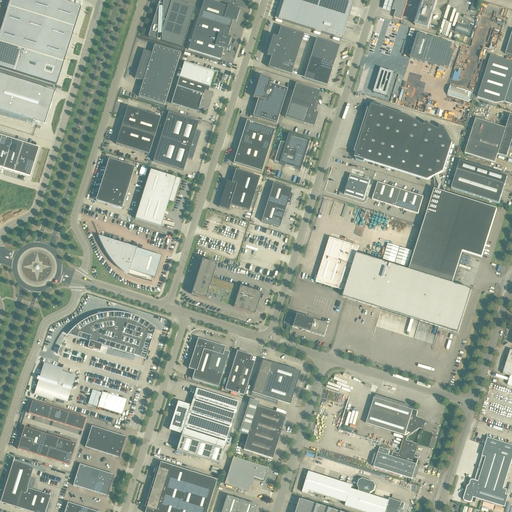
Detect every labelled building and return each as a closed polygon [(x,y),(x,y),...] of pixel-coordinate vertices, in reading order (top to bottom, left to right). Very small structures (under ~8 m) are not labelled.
[(10,0),(0,32),(0,67),(55,85),(56,85),(57,84),(57,83),(59,77),(59,76),(59,75),(58,75),(59,72),(60,72),(61,72),(63,65),(63,64),(63,63),(62,63),(62,62),(72,29),(73,29),(74,29),(75,28),(81,9),(81,8),(80,7),(79,7),(58,0),(10,0)] [(159,3),(152,24),(148,37),(157,40),(157,34),(162,34),(161,41),(182,48),(190,24),(195,8),(170,0),(163,0),(163,7),(159,6),(159,3)] [(206,0),(203,0),(198,19),(230,29),(232,21),(236,22),(240,9),(233,7),(227,6),(227,7),(206,0)] [(281,0),(275,19),(278,19),(294,24),(341,39),(346,24),(353,0),(281,0)] [(385,0),(383,9),(387,10),(390,11),(393,0),(385,0)] [(392,9),(396,11),(404,13),(407,0),(395,0),(395,2),(394,4),(392,9)] [(415,26),(416,26),(428,30),(432,16),(434,11),(437,0),(423,0),(421,7),(419,12),(415,26)] [(473,1),(470,11),(476,12),(479,3),(473,1)] [(404,13),(396,11),(394,18),(401,20),(404,13)] [(198,19),(193,33),(229,44),(231,38),(227,37),(230,29),(198,19)] [(457,24),(455,31),(469,36),(472,29),(457,24)] [(272,36),(269,46),(266,56),(271,57),(270,61),(268,67),(277,70),(291,75),(292,72),(293,70),(293,67),(294,65),(295,62),(296,60),(296,57),(297,55),(298,52),(299,50),(300,47),(300,45),(301,42),(302,40),(303,37),(304,35),(289,30),(280,27),(278,34),(277,38),(272,36)] [(229,44),(193,33),(188,50),(220,60),(224,49),(227,50),(229,44)] [(435,65),(445,68),(452,44),(433,37),(432,39),(418,34),(417,37),(408,34),(407,36),(402,35),(400,42),(400,44),(399,44),(396,53),(398,54),(397,56),(398,58),(407,60),(408,59),(409,58),(425,63),(425,62),(430,63),(430,64),(431,65),(434,66),(435,65)] [(455,34),(454,40),(468,44),(470,38),(460,35),(460,36),(455,34)] [(308,63),(308,65),(307,67),(306,72),(304,77),(304,79),(312,81),(327,86),(328,81),(330,76),(332,71),(333,66),(335,61),(336,56),(338,51),(339,48),(339,46),(325,41),(316,39),(316,41),(314,45),(313,50),(312,52),(311,54),(310,59),(308,63)] [(391,54),(394,42),(390,41),(390,44),(387,43),(387,47),(385,46),(385,47),(382,47),(381,51),(391,54)] [(180,54),(154,46),(152,53),(143,50),(139,63),(140,63),(137,74),(136,73),(135,79),(143,81),(138,97),(164,105),(180,54)] [(511,62),(491,56),(477,98),(496,104),(505,102),(511,104),(511,62)] [(184,62),(179,78),(187,80),(192,65),(184,62)] [(199,67),(192,65),(187,80),(194,83),(199,67)] [(207,70),(199,67),(194,83),(202,85),(207,70)] [(215,72),(207,70),(202,85),(210,87),(215,72)] [(0,75),(0,111),(37,123),(45,125),(55,92),(0,75)] [(13,75),(12,78),(43,88),(44,84),(13,75)] [(270,80),(260,77),(255,92),(255,91),(255,92),(254,96),(253,96),(253,97),(253,98),(258,99),(253,116),(277,124),(287,90),(269,84),(270,80)] [(194,83),(187,80),(179,78),(171,104),(198,112),(199,107),(208,110),(213,93),(208,92),(210,87),(202,85),(194,83)] [(397,99),(397,100),(401,87),(401,86),(400,87),(392,85),(392,84),(387,82),(386,83),(378,80),(378,79),(377,79),(373,92),(374,93),(374,92),(383,94),(382,95),(384,96),(384,95),(386,96),(386,97),(388,97),(388,96),(397,99)] [(441,114),(463,121),(474,86),(452,79),(441,114)] [(303,124),(314,127),(318,113),(314,111),(316,104),(320,91),(296,84),(285,118),(303,124)] [(434,190),(416,249),(409,270),(408,270),(357,254),(359,247),(330,238),(316,282),(342,290),(345,291),(343,297),(347,299),(458,333),(472,290),(454,284),(464,252),(482,258),(497,209),(446,193),(438,175),(443,172),(452,143),(444,128),(440,126),(438,130),(426,122),(423,126),(407,116),(381,108),(382,105),(374,103),(373,105),(371,105),(370,109),(368,109),(354,152),(356,153),(355,157),(356,158),(356,160),(364,163),(364,160),(427,180),(433,177),(435,180),(435,190),(434,190)] [(149,155),(161,118),(127,107),(123,121),(123,122),(120,130),(116,144),(149,155)] [(198,145),(197,144),(200,132),(201,132),(195,130),(198,122),(199,123),(199,122),(168,113),(153,162),(183,171),(184,171),(183,171),(184,166),(186,158),(192,160),(194,152),(196,152),(195,152),(196,151),(198,145)] [(465,154),(495,163),(498,155),(507,157),(509,148),(511,146),(511,116),(510,116),(506,128),(476,119),(465,154)] [(242,134),(240,141),(268,150),(275,130),(260,125),(254,123),(246,121),(245,124),(244,128),(242,134)] [(300,170),(301,168),(307,150),(307,149),(306,149),(307,147),(308,147),(309,141),(310,140),(288,134),(286,144),(280,142),(274,162),(279,163),(279,164),(300,170)] [(0,167),(3,169),(14,172),(20,174),(27,176),(32,162),(35,150),(36,148),(35,147),(29,145),(23,143),(18,142),(14,141),(12,140),(7,138),(2,137),(0,136),(0,167)] [(268,150),(240,141),(235,157),(233,163),(262,172),(268,150)] [(95,201),(122,209),(135,167),(109,159),(95,201)] [(460,161),(451,189),(499,204),(508,176),(460,161)] [(145,177),(148,167),(142,165),(139,175),(145,177)] [(173,203),(181,180),(171,177),(150,170),(135,219),(161,227),(169,202),(173,203)] [(227,181),(219,207),(228,210),(230,206),(249,212),(260,177),(236,170),(232,182),(227,181)] [(344,195),(364,201),(370,181),(350,175),(344,195)] [(273,183),(267,203),(286,209),(287,204),(289,205),(291,200),(292,200),(292,199),(291,199),(291,197),(292,198),(293,197),(292,197),(293,195),(290,194),(292,189),(273,183)] [(385,204),(395,207),(401,190),(378,183),(374,195),(372,200),(382,203),(383,203),(385,203),(385,204)] [(401,190),(395,207),(401,209),(401,208),(404,209),(404,210),(418,214),(419,211),(423,197),(401,190)] [(286,209),(267,203),(261,222),(280,227),(286,209)] [(137,278),(141,279),(143,274),(155,278),(162,256),(137,249),(137,248),(129,246),(130,244),(127,243),(126,245),(98,236),(100,241),(101,243),(102,246),(103,248),(105,250),(106,252),(107,254),(108,256),(110,259),(112,261),(113,263),(114,264),(115,265),(117,267),(118,268),(120,269),(121,270),(123,272),(124,273),(126,273),(129,275),(130,276),(132,276),(134,277),(137,278)] [(383,259),(394,263),(399,247),(388,244),(383,259)] [(395,264),(407,267),(412,251),(400,248),(395,264)] [(191,295),(233,308),(240,287),(212,278),(217,264),(202,260),(191,295)] [(240,287),(233,308),(254,315),(261,293),(240,287)] [(92,316),(89,317),(90,318),(88,319),(86,320),(84,321),(82,322),(80,323),(79,324),(77,326),(75,327),(73,328),(72,330),(70,332),(69,333),(68,335),(69,335),(89,342),(88,348),(100,352),(102,346),(145,359),(155,329),(156,329),(153,327),(151,326),(150,324),(148,323),(146,322),(144,321),(142,319),(140,318),(139,322),(130,319),(132,315),(129,314),(127,314),(125,313),(122,313),(120,313),(118,313),(116,312),(114,312),(111,313),(109,313),(107,313),(105,313),(103,314),(101,314),(99,315),(96,315),(94,316),(92,317),(92,316)] [(302,330),(303,330),(324,337),(328,324),(306,317),(306,316),(304,315),(304,316),(298,315),(296,314),(292,327),(300,329),(300,330),(301,330),(302,330)] [(208,370),(216,344),(198,338),(188,369),(195,371),(192,379),(218,387),(222,374),(208,370)] [(225,347),(216,344),(208,370),(222,374),(229,353),(224,351),(225,347)] [(510,376),(510,377),(508,385),(511,386),(511,350),(510,350),(503,374),(510,376)] [(225,390),(234,393),(246,354),(237,351),(225,390)] [(246,354),(234,393),(244,396),(255,362),(250,361),(252,356),(246,354)] [(262,360),(252,392),(290,405),(300,372),(262,360)] [(35,394),(48,398),(53,399),(53,398),(67,402),(75,376),(62,371),(62,370),(57,368),(44,364),(40,377),(39,377),(38,380),(39,381),(35,394)] [(178,446),(176,450),(176,451),(219,465),(239,403),(196,389),(190,408),(189,407),(189,405),(178,402),(169,430),(180,434),(181,432),(182,432),(178,446)] [(88,404),(97,407),(101,393),(92,390),(88,404)] [(418,412),(416,411),(374,398),(366,424),(405,436),(407,429),(412,431),(417,427),(420,429),(423,429),(424,426),(426,424),(422,423),(423,421),(414,418),(415,416),(416,416),(418,412)] [(248,436),(243,450),(260,455),(272,459),(286,416),(257,407),(259,402),(250,399),(239,433),(248,436)] [(29,414),(31,415),(36,416),(62,424),(82,431),(84,424),(86,419),(38,403),(32,402),(28,414),(29,414)] [(353,428),(344,425),(342,431),(352,434),(353,428)] [(126,437),(121,436),(119,435),(112,433),(105,431),(92,426),(88,437),(85,447),(92,450),(99,452),(105,454),(115,457),(119,458),(119,459),(123,448),(126,437)] [(25,428),(24,428),(21,438),(17,449),(23,451),(69,466),(76,444),(52,436),(29,429),(25,428)] [(473,497),(505,507),(508,496),(505,495),(507,490),(503,489),(511,459),(511,445),(487,438),(482,456),(486,458),(478,482),(472,480),(471,480),(470,481),(470,482),(471,484),(467,486),(467,487),(463,499),(464,501),(470,503),(472,502),(473,497)] [(414,456),(416,451),(418,445),(412,443),(411,441),(410,442),(406,441),(406,442),(406,443),(405,444),(405,445),(406,446),(406,447),(406,448),(406,449),(407,450),(405,456),(393,452),(391,457),(388,456),(390,451),(380,448),(378,454),(376,459),(375,460),(376,461),(374,467),(412,479),(414,473),(415,472),(415,471),(418,460),(412,458),(413,456),(414,456)] [(387,476),(320,455),(319,457),(386,478),(387,476)] [(267,468),(255,464),(233,457),(225,484),(246,491),(249,492),(253,477),(263,480),(264,477),(263,476),(264,473),(265,474),(266,474),(266,473),(267,473),(268,469),(267,468)] [(16,508),(21,509),(30,511),(45,511),(51,496),(27,488),(33,469),(13,463),(15,459),(14,459),(14,460),(13,460),(12,462),(13,462),(1,499),(10,502),(9,503),(13,504),(13,503),(17,504),(16,508)] [(152,484),(148,495),(144,508),(146,508),(145,511),(207,511),(217,480),(160,463),(159,468),(157,467),(153,479),(155,480),(154,485),(152,484)] [(87,490),(93,492),(100,494),(107,496),(107,497),(111,486),(114,475),(107,473),(100,471),(93,469),(87,467),(80,465),(76,475),(73,486),(80,488),(87,490)] [(302,493),(307,494),(308,491),(346,503),(345,506),(363,511),(402,511),(405,504),(389,499),(389,501),(370,495),(370,493),(374,491),(376,486),(374,482),(362,479),(359,481),(357,486),(359,489),(358,491),(351,489),(352,485),(309,472),(302,493)] [(254,511),(256,506),(242,502),(242,501),(235,498),(234,499),(227,497),(225,505),(224,504),(221,511),(254,511)] [(336,511),(300,499),(296,511),(336,511)] [(97,511),(95,511),(88,509),(81,507),(75,505),(68,503),(64,511),(97,511)]
